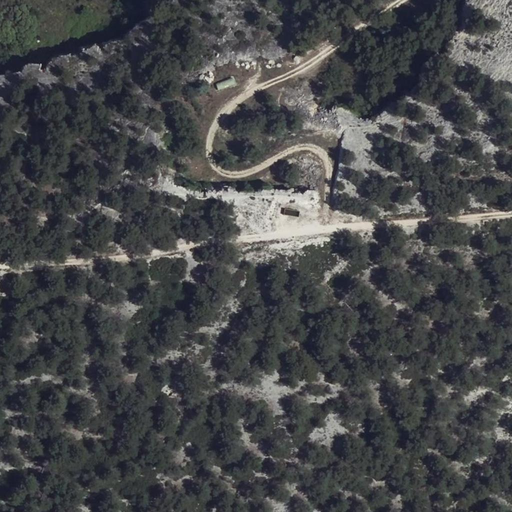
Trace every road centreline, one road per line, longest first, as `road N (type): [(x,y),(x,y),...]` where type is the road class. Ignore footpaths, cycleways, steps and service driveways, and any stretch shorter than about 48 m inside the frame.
road 1 (track): [(324,232),(325,157),(304,149),(225,174),(210,157),(209,134),(241,97),(335,47),(398,0)]
road 2 (track): [(0,263),(324,232)]
road 3 (track): [(324,232),(511,218)]
